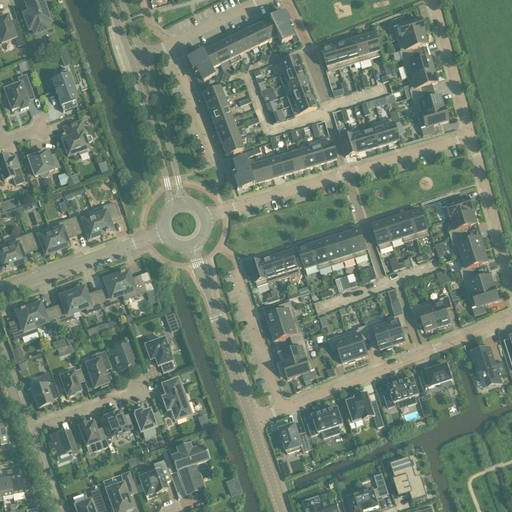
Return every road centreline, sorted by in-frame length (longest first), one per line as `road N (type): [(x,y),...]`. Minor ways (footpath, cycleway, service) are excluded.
road 1 (residential): [(511,318),(280,406)]
road 2 (residential): [(346,173),(307,42),(286,0)]
road 3 (residential): [(251,417),(192,244)]
road 4 (tertiary): [(0,293),(163,233)]
road 5 (residential): [(468,137),(511,284)]
road 6 (tertiary): [(188,204),(144,58)]
road 7 (residential): [(280,406),(234,261)]
road 8 (tertiary): [(132,63),(169,208)]
road 9 (residential): [(346,173),(205,220)]
road 10 (residential): [(430,0),(468,137)]
road 11 (residential): [(468,137),(346,173)]
road 12 (residential): [(168,45),(214,163)]
road 13 (residential): [(29,432),(143,392)]
